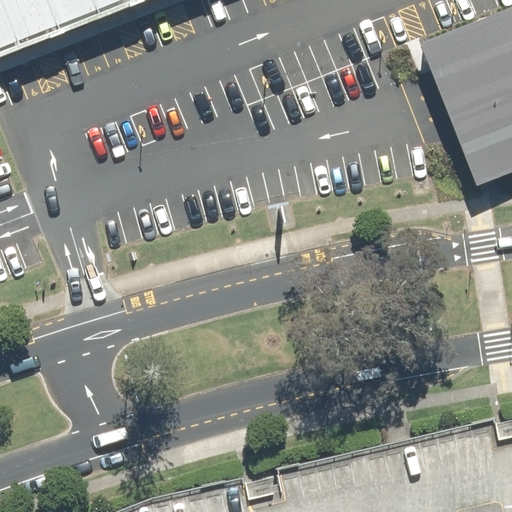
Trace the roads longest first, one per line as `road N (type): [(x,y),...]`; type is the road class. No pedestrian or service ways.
road 1 (secondary): [(100,333),(377,264),(511,245)]
road 2 (secondary): [(511,346),(129,430)]
road 3 (secondary): [(129,430),(0,477)]
road 4 (secondary): [(129,430),(109,421),(85,381),(100,333)]
